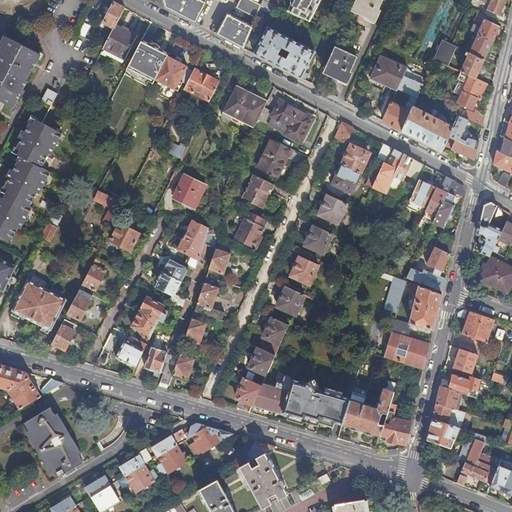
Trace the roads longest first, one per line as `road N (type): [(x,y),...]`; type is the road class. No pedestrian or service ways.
road 1 (residential): [(204,410),(338,109)]
road 2 (unclassified): [(338,109),(127,0)]
road 3 (tertiary): [(409,475),(454,297)]
road 4 (residential): [(16,511),(121,448),(145,392)]
road 5 (residential): [(165,218),(86,375)]
road 6 (unclassified): [(477,185),(338,109)]
road 7 (tertiary): [(477,185),(511,44)]
road 8 (residential): [(147,511),(220,471),(256,425)]
